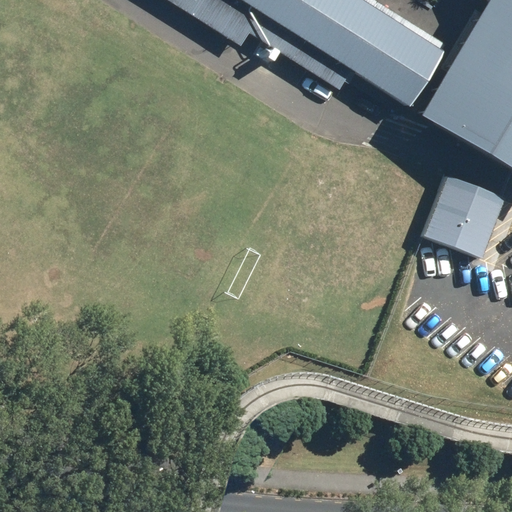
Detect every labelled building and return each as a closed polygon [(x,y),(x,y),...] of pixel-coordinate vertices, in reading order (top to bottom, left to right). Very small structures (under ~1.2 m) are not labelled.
[(157,0),(236,50),(245,37),(335,94),(341,85),(343,87),(349,77),(404,112),(438,57),(348,0),(157,0)] [(365,0),(348,0),(438,57),(443,49),(365,0)] [(511,0),(504,0),(495,17),(471,58),(426,134),(506,180),(511,183),(511,0)] [(350,144),(312,131),(251,311),(297,326),(343,190),(336,187),(350,144)] [(502,194),(443,172),(441,178),(420,233),(426,235),(479,255),(502,194)] [(407,255),(345,230),(326,277),(388,302),(407,255)]
